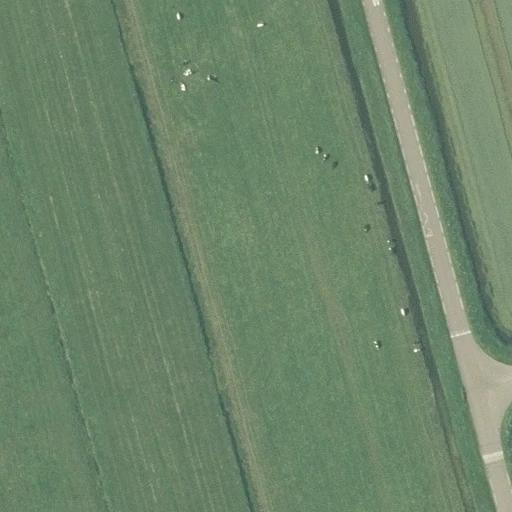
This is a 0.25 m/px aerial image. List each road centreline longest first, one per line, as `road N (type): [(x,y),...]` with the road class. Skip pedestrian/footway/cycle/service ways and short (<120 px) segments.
road 1 (unclassified): [(476,390),(370,0)]
road 2 (unclassified): [(508,511),(476,390)]
